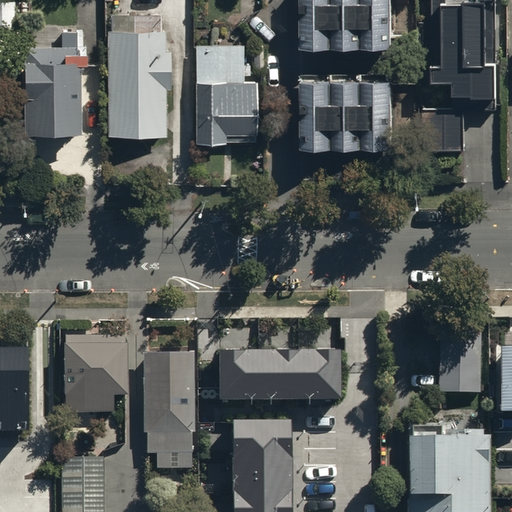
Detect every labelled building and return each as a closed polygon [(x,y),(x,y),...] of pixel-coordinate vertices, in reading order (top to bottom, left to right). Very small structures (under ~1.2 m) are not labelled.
[(391,0),(302,0),(302,52),(391,52),(391,0)] [(496,108),(495,1),(460,2),(460,12),(440,12),(441,67),(433,67),(433,91),(453,91),(453,103),(423,103),(423,156),(468,156),(468,108),(496,108)] [(113,13),(113,35),(109,35),(109,139),(168,139),(168,92),(172,92),(172,53),(166,53),(166,35),(163,35),(163,13),(113,13)] [(246,47),(197,47),(197,147),(227,147),(227,144),(257,144),(257,85),(246,85),(246,47)] [(66,57),(66,67),(28,67),(28,137),(82,137),(82,69),(90,69),(90,57),(66,57)] [(301,80),(302,151),(390,150),(390,79),(301,80)] [(441,399),(480,398),(479,331),(440,331),(441,399)] [(128,338),(65,339),(66,412),(129,411),(128,338)] [(26,350),(0,350),(0,427),(26,428),(26,350)] [(344,356),(224,357),(224,408),(344,406),(344,356)] [(195,359),(148,359),(149,457),(197,456),(195,359)] [(291,511),(292,429),(231,429),(231,511),(291,511)] [(485,511),(485,441),(479,441),(479,433),(406,434),(407,511),(485,511)] [(103,511),(102,461),(65,462),(65,511),(103,511)]
